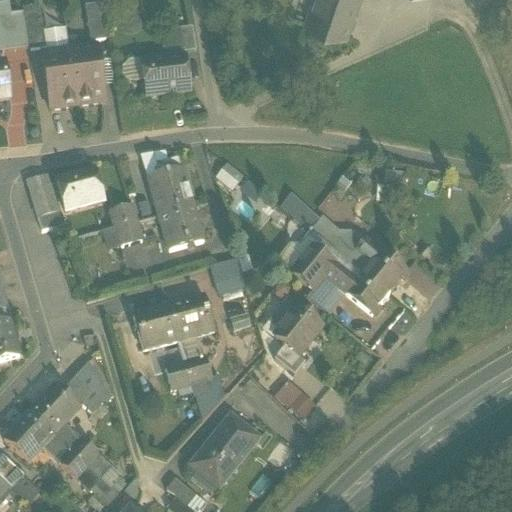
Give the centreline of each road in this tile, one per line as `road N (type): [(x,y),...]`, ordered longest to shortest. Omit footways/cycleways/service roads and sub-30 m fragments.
road 1 (residential): [(511,177),(302,132),(3,164)]
road 2 (track): [(383,0),(377,45),(213,136),(192,0)]
road 3 (residential): [(511,218),(308,460)]
road 4 (residential): [(3,164),(51,342),(0,400)]
road 5 (primary): [(325,511),(402,441),(511,371)]
road 6 (track): [(469,0),(511,124)]
